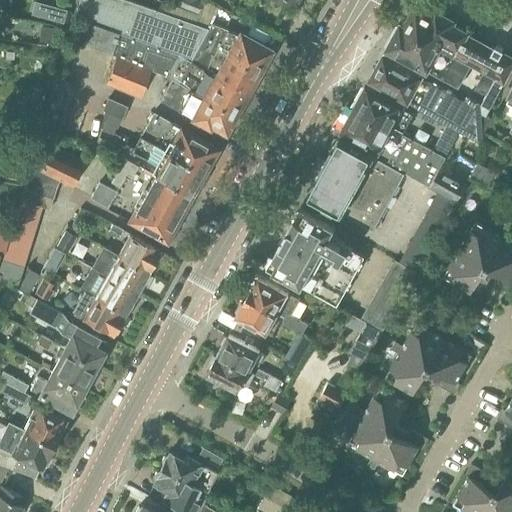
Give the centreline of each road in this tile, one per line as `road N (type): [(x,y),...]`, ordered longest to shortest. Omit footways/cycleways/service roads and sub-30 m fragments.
road 1 (tertiary): [(147,384),(363,0)]
road 2 (residential): [(373,511),(147,384)]
road 3 (residential): [(403,511),(489,362),(511,354)]
road 4 (tertiary): [(78,511),(147,384)]
